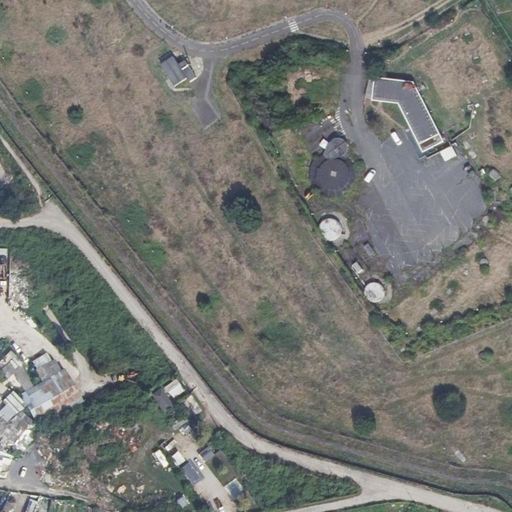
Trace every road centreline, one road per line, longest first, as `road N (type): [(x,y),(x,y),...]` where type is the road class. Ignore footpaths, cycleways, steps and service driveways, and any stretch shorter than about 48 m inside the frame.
road 1 (unclassified): [(473,511),(252,444),(221,417),(0,135)]
road 2 (unclassified): [(133,0),(171,38),(197,50),(226,49),(317,15),(336,18),(352,32),(349,123),(362,146)]
